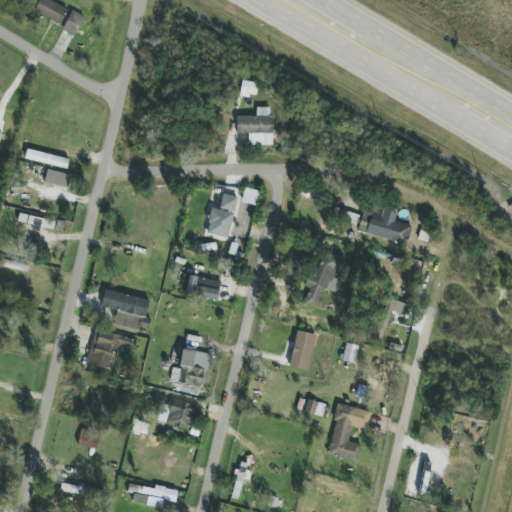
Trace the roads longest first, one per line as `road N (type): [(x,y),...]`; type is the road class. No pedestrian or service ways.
road 1 (residential): [(22,511),(94,236),(141,0)]
road 2 (residential): [(278,175),(281,202),(203,511)]
road 3 (primary): [(244,0),(511,150)]
road 4 (residential): [(109,169),(253,165),(278,175),(357,175)]
road 5 (primary): [(511,118),(363,33)]
road 6 (residential): [(382,511),(419,355)]
road 7 (residential): [(0,27),(125,100)]
